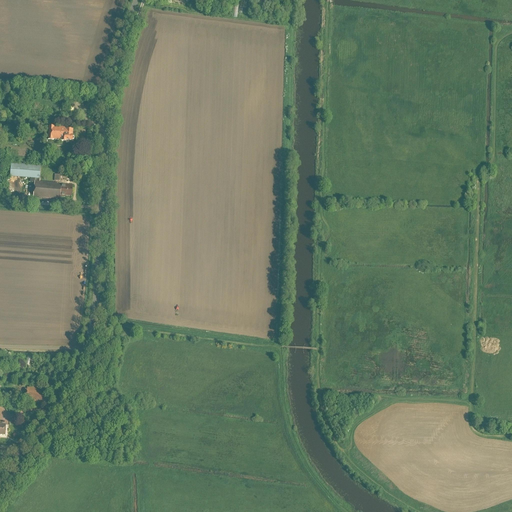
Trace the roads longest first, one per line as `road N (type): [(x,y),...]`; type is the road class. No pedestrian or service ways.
road 1 (tertiary): [(0,480),(65,393),(87,343),(103,121),(136,0)]
road 2 (track): [(280,347),(93,319)]
road 3 (track): [(280,347),(291,434),(346,511)]
